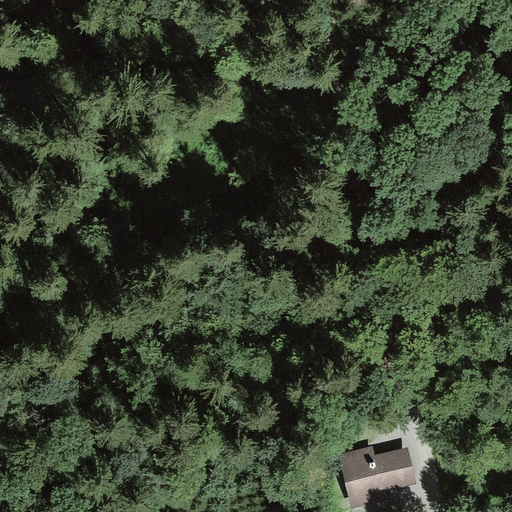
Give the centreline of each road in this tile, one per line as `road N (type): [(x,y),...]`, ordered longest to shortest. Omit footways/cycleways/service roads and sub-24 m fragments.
road 1 (track): [(312,0),(441,511)]
road 2 (track): [(0,367),(511,314)]
